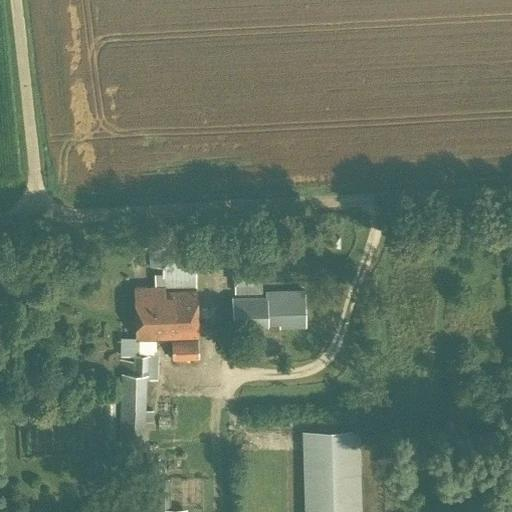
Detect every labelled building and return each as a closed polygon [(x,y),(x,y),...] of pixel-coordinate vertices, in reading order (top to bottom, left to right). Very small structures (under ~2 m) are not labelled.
[(195,285),(194,238),(149,240),(150,265),(162,265),(162,272),(154,273),(154,285),(134,285),(136,336),(120,336),(120,355),(133,355),(133,360),(120,360),(119,372),(121,372),(119,453),(144,454),(147,378),(160,379),(161,354),(158,354),(158,349),(156,349),(156,338),(198,336),(196,290),(164,291),(163,285),(195,285)] [(236,292),(260,291),(259,256),(234,257),(236,292)] [(304,289),(265,290),(265,295),(232,296),(233,328),(268,326),(268,324),(279,324),(279,327),(306,326),(304,289)] [(194,362),(193,357),(199,357),(198,339),(171,340),(172,358),(179,358),(179,363),(194,362)] [(349,387),(232,388),(232,418),(349,417),(349,387)] [(203,469),(203,394),(163,394),(163,414),(177,415),(176,468),(203,469)] [(358,511),(355,422),(298,424),(300,511),(358,511)] [(393,490),(410,483),(406,472),(388,479),(393,490)] [(169,479),(153,479),(153,511),(186,511),(187,510),(170,510),(169,479)]
